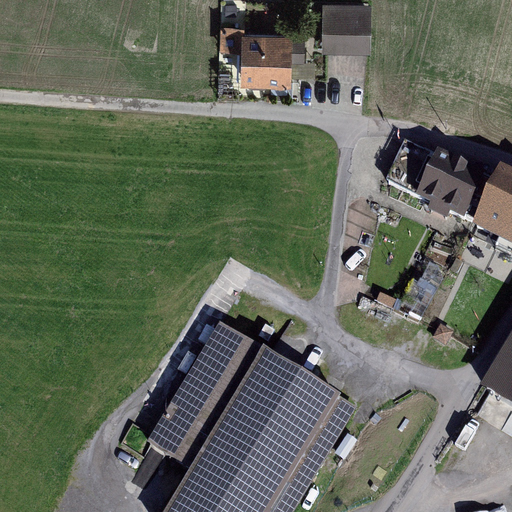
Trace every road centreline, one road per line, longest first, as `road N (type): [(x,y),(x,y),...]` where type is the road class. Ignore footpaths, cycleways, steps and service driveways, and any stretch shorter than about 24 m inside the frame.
road 1 (track): [(365,127),(326,331),(335,349),(457,393)]
road 2 (unclassified): [(511,323),(383,511)]
